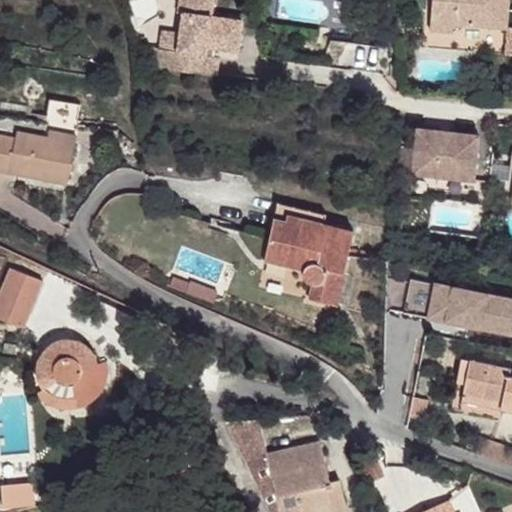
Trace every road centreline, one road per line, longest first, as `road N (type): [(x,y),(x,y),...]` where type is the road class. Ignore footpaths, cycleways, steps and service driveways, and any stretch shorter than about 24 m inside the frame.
road 1 (residential): [(258,511),(207,411),(214,388),(236,386),(511,474)]
road 2 (unknown): [(255,74),(511,113)]
